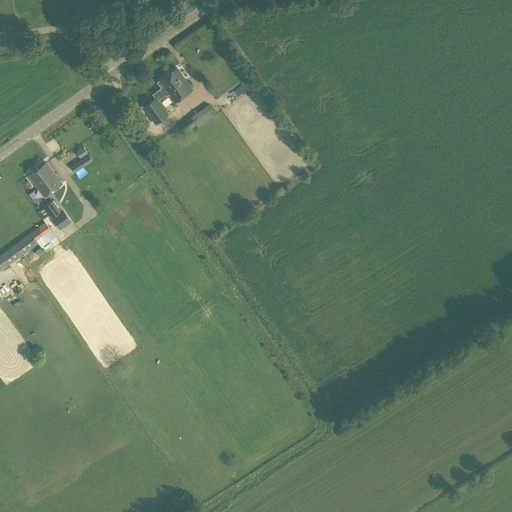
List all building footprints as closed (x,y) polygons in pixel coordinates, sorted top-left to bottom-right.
[(174,102),(192,89),(176,68),(158,82),(162,87),(153,94),(156,97),(143,106),(155,123),(168,114),(158,99),(165,94),(167,96),(169,95),(174,102)] [(198,127),(216,114),(209,105),(179,125),(183,132),(185,131),(185,132),(192,128),(191,127),(196,124),(198,127)] [(74,172),(93,160),(88,154),(70,166),(74,172)] [(45,197),(62,184),(46,163),(29,175),(45,197)] [(36,203),(41,199),(34,190),(29,194),(36,203)] [(61,211),(53,200),(44,207),(49,215),(51,218),(61,211)] [(42,219),(49,215),(44,207),(37,212),(42,219)] [(45,221),(1,254),(9,265),(23,254),(23,255),(39,243),(36,240),(51,230),(45,221)]
